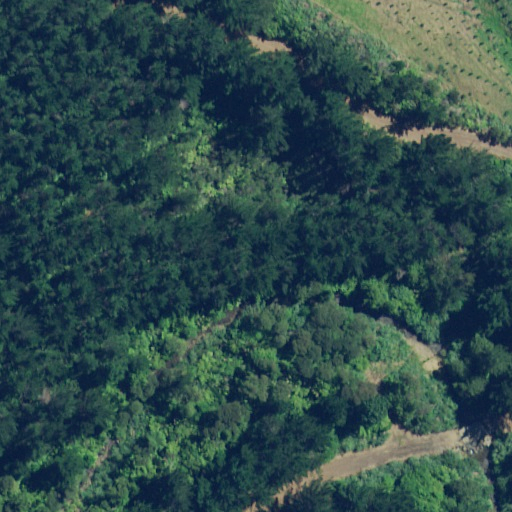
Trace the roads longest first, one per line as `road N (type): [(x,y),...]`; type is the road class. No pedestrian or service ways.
road 1 (track): [(96,0),(261,41),(401,130),(511,153)]
road 2 (track): [(511,423),(353,458),(261,511)]
